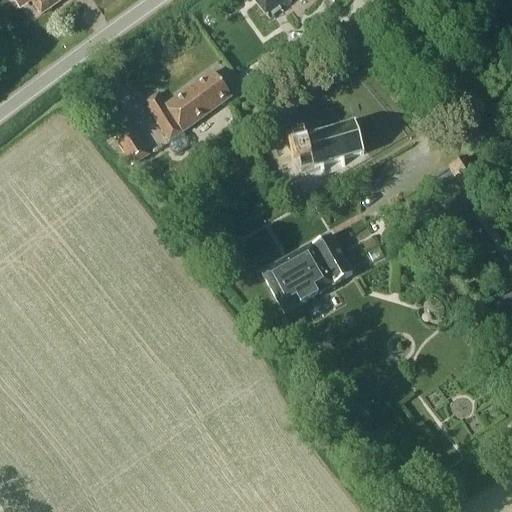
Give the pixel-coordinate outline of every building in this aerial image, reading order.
[(27,0),(40,16),(61,0),(10,0),(16,8),(26,0),(27,0)] [(250,0),(267,20),(292,0),(250,0)] [(275,72),(295,59),(292,53),(288,48),(268,61),(275,72)] [(179,138),(230,99),(212,71),(165,106),(157,93),(143,103),(169,145),(170,144),(170,145),(170,150),(173,155),(179,156),(187,149),(188,144),(184,139),(179,138)] [(362,156),(353,123),(290,141),(299,173),(362,156)] [(114,140),(131,168),(149,156),(131,128),(114,140)] [(467,200),(485,189),(464,157),(446,168),(467,200)] [(352,278),(329,237),(260,275),(283,317),(352,278)]
